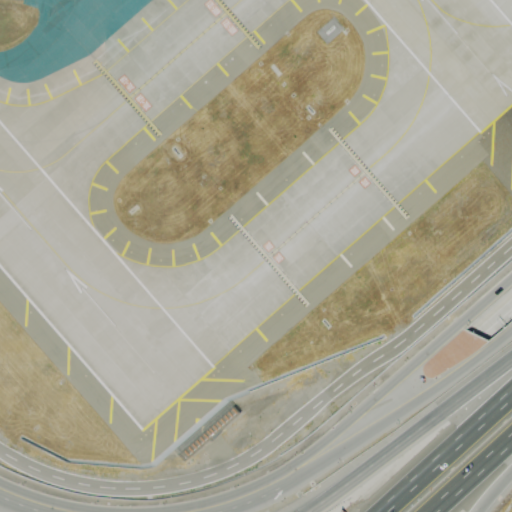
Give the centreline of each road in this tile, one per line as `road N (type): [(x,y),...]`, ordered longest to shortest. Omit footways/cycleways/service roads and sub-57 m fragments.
road 1 (secondary): [(511,277),(284,479)]
road 2 (secondary): [(284,479),(312,473),(382,428),(511,331)]
road 3 (motorway): [(511,357),(307,511)]
road 4 (motorway): [(511,393),(383,511)]
